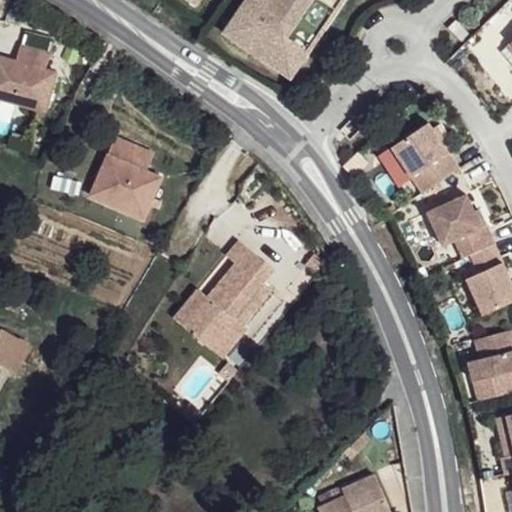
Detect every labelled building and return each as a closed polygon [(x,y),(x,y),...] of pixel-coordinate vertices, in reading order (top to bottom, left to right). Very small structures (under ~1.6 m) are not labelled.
[(342,0),(298,66),(246,31),(239,40),(301,81),(355,0),(342,0)] [(298,66),(342,0),(262,0),(243,29),(246,31),(298,66)] [(468,34),(456,20),(448,28),(461,41),(468,34)] [(15,61),(0,56),(0,98),(45,111),(56,72),(45,69),(50,53),(20,45),(15,61)] [(354,116),(340,130),(350,140),(365,125),(354,116)] [(431,125),(394,148),(413,178),(425,196),(462,172),(431,125)] [(115,137),(108,154),(146,170),(154,153),(115,137)] [(394,148),(384,159),(401,187),(413,178),(394,148)] [(108,154),(91,194),(144,217),(161,176),(146,170),(108,154)] [(470,196),(430,214),(446,247),(459,241),(467,260),(474,256),(498,246),(489,228),(485,229),(470,196)] [(247,248),(236,241),(225,255),(236,263),(247,248)] [(511,276),(498,246),(474,256),(483,275),(470,281),(487,316),(511,304),(511,276)] [(212,295),(198,288),(173,317),(207,345),(230,314),(240,321),(265,290),(261,283),(272,269),(247,248),(236,263),(212,295)] [(225,255),(198,288),(212,295),(236,263),(225,255)] [(230,314),(207,345),(217,352),(240,321),(230,314)] [(2,331),(0,333),(0,361),(18,371),(32,348),(2,331)] [(511,333),(478,341),(482,361),(470,364),(479,403),(511,395),(511,333)] [(237,364),(228,356),(218,367),(228,375),(237,364)] [(511,459),(511,428),(510,419),(495,423),(504,461),(511,459)] [(333,487),(336,493),(311,505),(314,511),(374,511),(380,509),(363,473),(333,487)]
